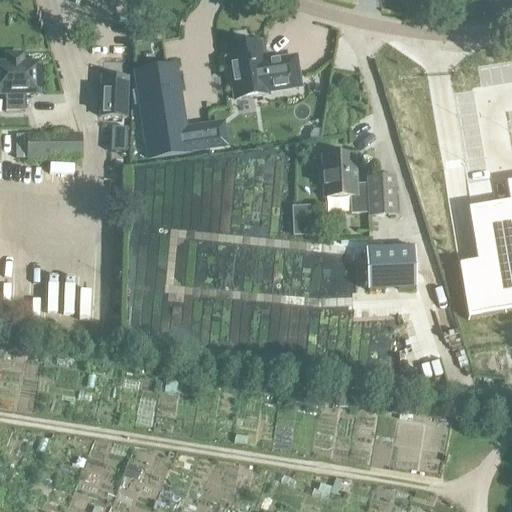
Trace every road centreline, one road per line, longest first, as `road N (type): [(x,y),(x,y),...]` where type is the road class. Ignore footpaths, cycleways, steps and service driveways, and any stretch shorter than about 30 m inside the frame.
road 1 (track): [(473,496),(0,418)]
road 2 (residential): [(511,35),(397,31),(278,0)]
